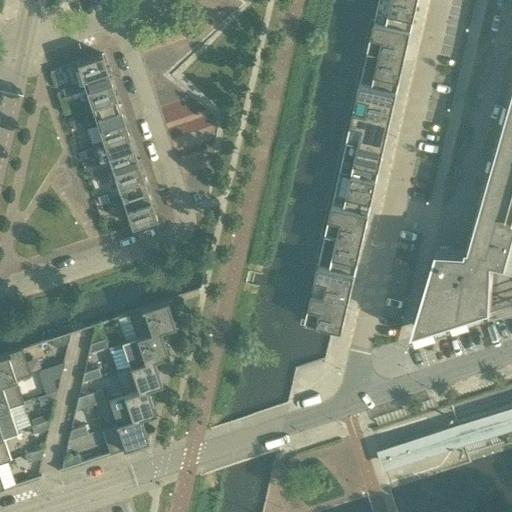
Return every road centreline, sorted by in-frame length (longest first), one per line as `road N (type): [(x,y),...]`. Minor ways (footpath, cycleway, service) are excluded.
road 1 (residential): [(0,297),(188,226),(118,19)]
road 2 (residential): [(444,0),(347,404)]
road 3 (residential): [(20,511),(347,404)]
road 4 (residential): [(347,404),(511,354)]
road 5 (unknown): [(67,341),(32,508)]
